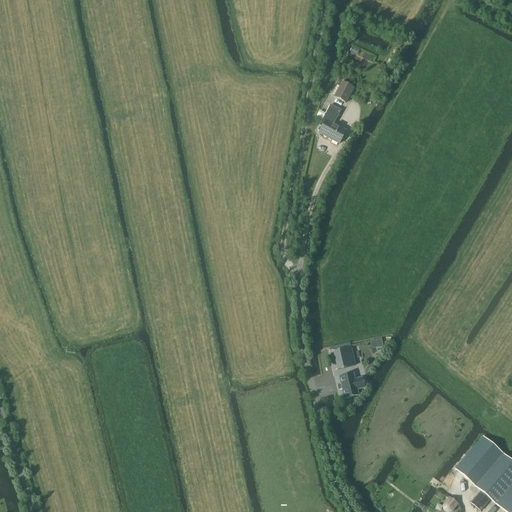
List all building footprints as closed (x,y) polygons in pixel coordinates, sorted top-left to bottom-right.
[(353,90),(342,84),(334,99),(345,104),(353,90)] [(345,133),(333,126),(332,125),(335,120),(336,121),(341,112),(330,107),(319,127),(322,129),(319,135),(338,145),(345,133)] [(351,348),(332,353),(337,371),(355,366),(351,348)] [(353,374),(338,378),(340,385),(338,385),(340,391),(341,390),(344,400),(358,397),(357,391),(365,389),(362,378),(354,380),(353,374)] [(502,511),(511,511),(511,463),(483,439),(455,471),(480,493),(470,505),(478,511),(479,511),(489,501),(502,511)]
